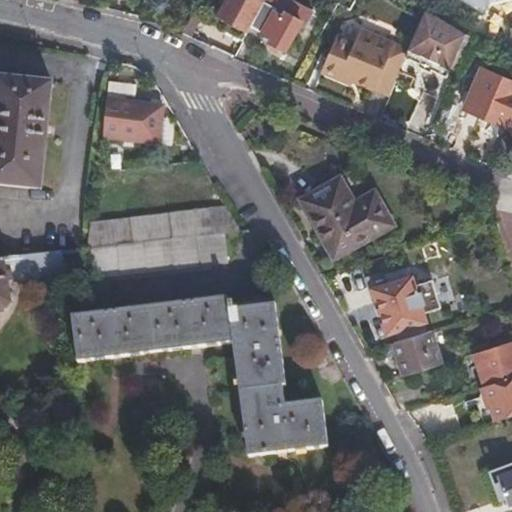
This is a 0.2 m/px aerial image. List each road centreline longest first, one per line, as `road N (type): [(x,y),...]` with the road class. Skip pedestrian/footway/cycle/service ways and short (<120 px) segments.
road 1 (residential): [(178,54),(409,459),(428,511)]
road 2 (residential): [(178,54),(502,187)]
road 3 (unknown): [(94,71),(74,207),(0,226)]
road 4 (residential): [(0,7),(178,54)]
